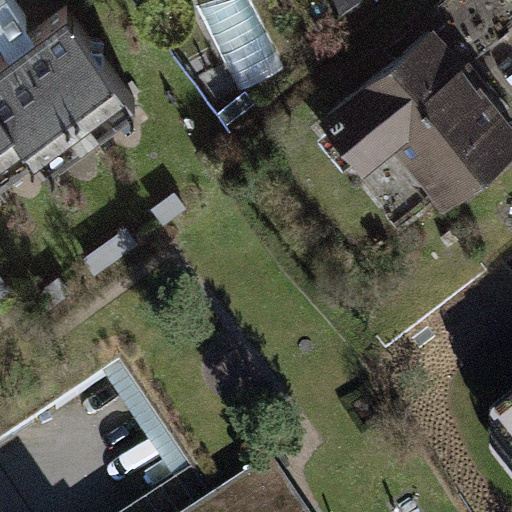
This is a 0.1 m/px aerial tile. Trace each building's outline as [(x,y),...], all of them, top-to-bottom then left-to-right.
[(0,0),(0,31),(9,44),(0,50),(0,107),(28,145),(40,162),(134,94),(68,4),(36,27),(16,0),(0,0)] [(210,0),(239,87),(286,72),(263,0),(210,0)] [(511,124),(434,21),(317,110),(361,169),(392,145),(429,195),(511,132),(511,124)] [(0,107),(0,165),(28,145),(0,107)] [(279,252),(119,357),(216,505),(273,469),(301,511),(469,511),(371,361),(279,252)] [(216,505),(204,511),(301,511),(273,469),(216,505)]
